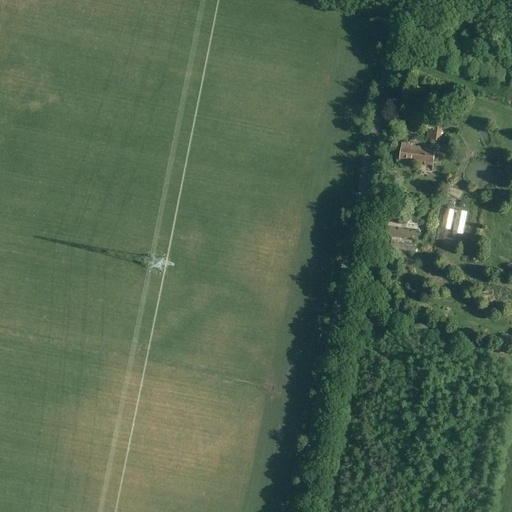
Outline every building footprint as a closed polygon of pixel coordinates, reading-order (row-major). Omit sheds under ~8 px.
[(448,122),(430,118),(429,121),(432,121),(431,129),(428,128),(427,140),(440,142),(443,127),(448,127),(448,122)] [(400,161),(433,166),(436,151),(415,148),(415,146),(412,146),(413,145),(402,143),(400,161)] [(448,184),(443,196),(447,198),(448,194),(460,199),(462,192),(451,188),(452,186),(448,184)] [(419,221),(388,216),(387,225),(418,230),(419,221)] [(393,238),(390,248),(414,252),(416,242),(393,238)]
